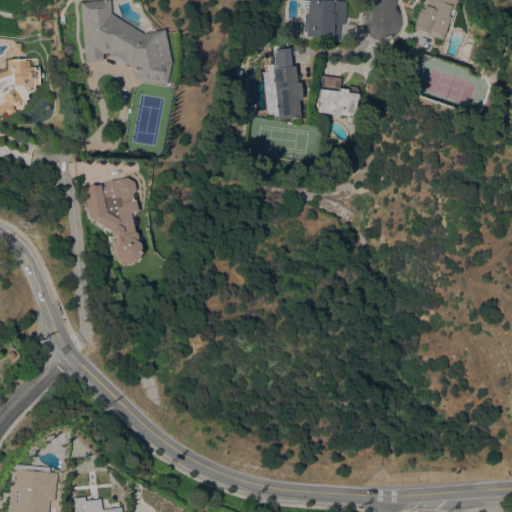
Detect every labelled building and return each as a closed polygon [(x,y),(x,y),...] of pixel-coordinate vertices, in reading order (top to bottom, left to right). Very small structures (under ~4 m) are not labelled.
[(91,0),(111,0),(121,21),(130,27),(151,23),(155,30),(151,31),(151,32),(158,31),(165,61),(166,61),(162,84),(131,78),(129,66),(125,64),(123,66),(106,56),(108,53),(106,53),(101,53),(102,60),(84,62),(76,2),(91,0)] [(325,0),(345,1),(344,24),(340,24),(339,40),(325,39),(325,37),(304,36),(304,32),(303,31),(303,14),(305,14),(305,7),(300,7),(300,0),(325,0)] [(456,0),(449,22),(448,22),(443,35),(442,34),(441,40),(425,34),(425,33),(413,29),(414,26),(412,25),(417,10),(418,11),(419,8),(422,9),(424,0),(456,0)] [(61,14),(63,22),(56,23),(54,15),(61,14)] [(18,51),(11,50),(12,42),(19,43),(18,51)] [(273,63),(272,52),(273,52),(273,49),(289,47),(291,66),(293,65),(295,82),(298,82),(300,99),(297,100),(299,116),(276,119),(272,81),(271,82),(270,77),(271,77),(270,67),(271,67),(271,63),(273,63)] [(0,68),(3,68),(3,59),(24,58),(24,61),(28,60),(29,67),(34,66),(34,70),(38,70),(38,72),(43,72),(43,78),(39,78),(39,84),(34,84),(34,89),(33,91),(29,92),(28,93),(27,94),(27,96),(28,98),(25,100),(26,102),(8,114),(5,110),(0,113),(0,68)] [(315,111),(320,75),(339,77),(338,87),(346,88),(346,87),(348,87),(348,86),(357,87),(356,94),(358,94),(357,99),(356,99),(353,123),(346,122),(347,115),(315,111)] [(82,188),(87,187),(88,185),(92,184),(93,185),(99,184),(100,187),(106,186),(105,182),(107,181),(107,180),(111,179),(112,180),(125,177),(132,181),(133,189),(130,194),(132,199),(133,199),(136,211),(134,211),(131,218),(133,231),(134,231),(135,232),(136,237),(135,240),(138,242),(140,253),(135,261),(132,262),(131,264),(129,264),(126,263),(123,264),(115,258),(115,257),(109,254),(108,247),(112,242),(109,231),(98,224),(97,222),(94,220),(93,218),(89,218),(82,188)] [(6,511),(10,471),(13,471),(13,464),(46,467),(46,472),(54,473),(51,500),(47,500),(45,511),(6,511)] [(118,511),(72,511),(71,498),(82,496),(82,500),(98,498),(99,509),(118,507),(118,511)]
